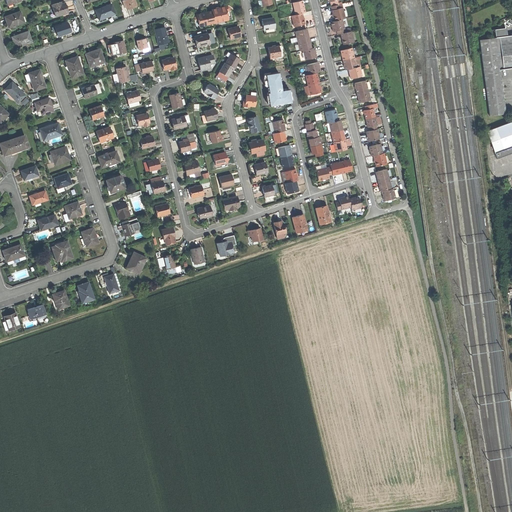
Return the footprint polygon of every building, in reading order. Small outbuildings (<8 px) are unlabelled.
[(127,7),(127,9),(132,8),(136,6),(134,0),(126,0),(125,1),(127,7)] [(259,0),(261,9),(271,7),(269,0),(259,0)] [(61,2),(52,5),(56,16),(68,12),(66,7),(65,2),(61,4),(61,2)] [(303,16),(306,15),(304,9),(303,3),(293,6),(296,18),(303,16)] [(97,14),(98,17),(100,16),(101,19),(115,15),(111,4),(95,10),(97,14)] [(218,11),(211,13),(211,14),(214,27),(227,24),(225,15),(229,14),(228,11),(225,9),(218,11)] [(334,19),(335,24),(343,22),(346,22),(343,10),(340,11),(333,13),(334,19)] [(7,22),(9,27),(25,22),(21,11),(5,17),(7,22)] [(200,30),(214,27),(211,14),(207,15),(207,16),(201,18),(193,20),(193,22),(196,24),(198,23),(200,30)] [(305,21),(303,16),(296,18),(292,19),(295,30),(306,27),(305,21)] [(265,23),(260,24),(261,28),(262,28),(263,30),(263,32),(274,31),(272,21),(265,22),(265,23)] [(339,38),(342,37),(346,36),(343,22),(335,24),(332,25),(334,31),(335,35),(338,34),(339,38)] [(67,23),(54,27),(55,31),(57,36),(70,32),(68,27),(67,23)] [(162,28),(152,30),(156,45),(166,43),(164,36),(162,28)] [(495,30),(496,38),(506,37),(505,28),(495,30)] [(227,32),(229,42),(240,40),(238,35),(237,30),(227,32)] [(27,32),(11,38),(13,42),(14,47),(22,44),(23,46),(31,43),(27,32)] [(296,35),(298,45),(309,42),(308,37),(307,32),(296,35)] [(343,43),(344,48),(355,46),(352,35),(346,36),(342,37),(343,43)] [(511,35),(506,37),(496,38),(500,68),(511,66),(511,35)] [(207,38),(196,40),(197,45),(195,46),(196,50),(209,47),(207,38)] [(489,116),(505,114),(500,68),(496,38),(480,40),(489,116)] [(135,41),(137,51),(146,48),(144,39),(139,40),(135,41)] [(311,47),(309,42),(298,45),(300,54),(304,53),(312,52),(311,47)] [(115,54),(115,56),(124,53),(121,43),(117,44),(113,45),(113,46),(115,54)] [(109,56),(115,54),(113,46),(107,48),(109,56)] [(278,50),(267,51),(268,57),(269,64),(276,63),(275,61),(279,60),(278,50)] [(316,51),(312,52),(304,53),(306,64),(318,61),(317,56),(316,51)] [(343,59),(344,63),(354,61),(352,51),(341,53),(343,59)] [(91,54),(85,56),(90,69),(104,64),(101,53),(95,55),(92,56),(91,54)] [(230,57),(225,65),(233,71),(235,66),(238,62),(230,57)] [(172,58),(159,61),(161,70),(168,69),(169,72),(172,71),(175,70),(172,58)] [(83,76),(78,59),(71,61),(66,63),(71,80),(83,76)] [(211,59),(197,62),(198,69),(200,74),(209,72),(208,68),(213,67),(211,59)] [(346,73),(349,72),(357,71),(354,61),(344,63),(345,68),(346,73)] [(149,62),(139,65),(140,72),(141,75),(146,73),(151,72),(149,62)] [(218,75),(227,80),(230,76),(233,71),(225,65),(224,65),(218,75)] [(319,66),(307,68),(310,78),(318,76),(321,75),(320,70),(319,66)] [(117,77),(119,86),(129,84),(128,79),(126,70),(116,72),(117,77)] [(357,71),(349,72),(350,78),(352,83),(362,80),(359,70),(357,71)] [(40,72),(29,76),(32,84),(34,93),(45,89),(43,81),(40,72)] [(278,76),(265,78),(266,86),(268,96),(267,96),(269,110),(290,106),(288,92),(280,93),(278,76)] [(319,81),(318,76),(310,78),(306,78),(308,88),(320,85),(319,81)] [(357,92),(358,96),(368,93),(366,83),(355,86),(357,92)] [(4,92),(17,105),(24,97),(12,85),(8,89),(4,92)] [(321,91),(320,85),(308,88),(311,98),(322,95),(321,91)] [(83,96),(85,100),(97,96),(94,87),(81,91),(83,96)] [(207,87),(203,95),(206,97),(206,98),(214,103),(217,98),(215,97),(216,95),(217,93),(207,87)] [(134,93),(125,95),(127,105),(137,103),(136,98),(134,93)] [(368,93),(358,96),(359,101),(360,105),(371,103),(368,93)] [(170,104),(171,109),(181,107),(178,94),(168,97),(170,104)] [(255,100),(246,99),(246,102),(244,102),(243,102),(242,106),(242,110),(248,110),(248,109),(254,109),(255,100)] [(49,100),(35,105),(37,113),(41,112),(43,117),(53,114),(51,106),(49,100)] [(91,118),(92,121),(103,117),(100,108),(89,111),(91,118)] [(365,119),(366,123),(376,120),(372,108),(365,110),(366,114),(364,114),(365,119)] [(205,118),(206,124),(216,122),(215,117),(214,112),(204,114),(205,118)] [(321,112),(315,114),(316,120),(323,119),(321,112)] [(327,116),(329,126),(339,124),(337,118),(336,114),(327,116)] [(146,116),(134,118),(136,128),(141,127),(142,129),(147,128),(146,125),(148,125),(147,120),(146,116)] [(173,127),(174,132),(185,129),(184,124),(183,119),(172,122),(173,127)] [(256,119),(246,122),(248,127),(249,131),(253,130),(254,135),(259,134),(256,119)] [(370,131),(371,134),(377,132),(376,129),(378,129),(378,128),(376,120),(366,123),(367,127),(368,131),(370,131)] [(492,145),(495,153),(511,146),(511,121),(487,131),(492,145)] [(273,125),(276,136),(284,134),(286,133),(285,127),(284,122),(273,125)] [(340,124),(339,124),(329,126),(331,136),(343,133),(342,129),(340,124)] [(58,126),(41,131),(42,134),(44,142),(49,140),(50,142),(57,139),(57,138),(61,137),(60,131),(58,126)] [(306,132),(306,135),(316,133),(314,126),(311,126),(305,128),(306,132)] [(97,138),(100,144),(113,140),(109,129),(96,133),(97,138)] [(367,140),(369,145),(380,142),(377,132),(371,134),(366,135),(367,140)] [(306,135),(308,142),(317,140),(316,133),(306,135)] [(344,139),(343,133),(331,136),(334,146),(345,143),(344,139)] [(209,136),(211,146),(223,143),(222,138),(219,139),(219,137),(218,134),(209,136)] [(273,137),(275,146),(287,143),(285,138),(284,134),(276,136),(273,137)] [(185,138),(186,144),(187,146),(193,145),(191,136),(185,138)] [(0,145),(0,146),(4,158),(12,155),(29,149),(25,137),(0,145)] [(151,139),(138,142),(140,152),(153,149),(152,144),(151,139)] [(309,146),(310,150),(321,147),(319,140),(317,140),(308,142),(309,146)] [(250,151),(252,156),(255,155),(262,154),(264,153),(262,143),(256,144),(251,145),(249,146),(250,151)] [(346,148),(345,143),(334,146),(336,155),(347,153),(346,148)] [(179,153),(181,159),(189,157),(187,146),(186,144),(178,146),(179,153)] [(311,154),(312,157),(314,156),(323,154),(321,147),(310,150),(311,154)] [(278,150),(281,160),(292,157),(291,153),(290,148),(278,150)] [(372,160),(373,160),(382,157),(380,148),(370,151),(371,155),(372,160)] [(66,149),(51,154),(52,158),(54,163),(55,167),(70,162),(68,155),(66,149)] [(100,164),(102,169),(109,167),(116,164),(119,163),(116,153),(98,158),(100,164)] [(213,158),(215,168),(227,165),(227,164),(228,161),(225,160),(225,158),(224,156),(213,158)] [(281,160),(283,170),(295,167),(293,162),(292,157),(281,160)] [(375,165),(376,170),(387,167),(384,157),(382,157),(373,160),(375,165)] [(156,162),(147,164),(149,174),(158,172),(157,167),(156,162)] [(349,163),(340,165),(342,177),(347,175),(352,174),(349,163)] [(185,172),(186,177),(192,176),(197,175),(195,165),(184,168),(185,172)] [(265,165),(254,168),(255,172),(256,178),(263,176),(267,175),(265,165)] [(329,168),(330,170),(332,178),(332,179),(337,178),(342,177),(340,165),(329,168)] [(36,168),(20,173),(22,178),(23,182),(28,181),(32,180),(39,178),(36,168)] [(317,173),(319,184),(324,183),(329,182),(328,179),(332,178),(330,170),(317,173)] [(285,175),(288,186),(297,184),(299,183),(298,178),(296,172),(285,175)] [(377,180),(378,185),(389,182),(387,172),(376,175),(377,180)] [(55,180),(58,190),(72,185),(70,180),(68,175),(55,180)] [(231,177),(218,181),(221,191),(229,189),(233,188),(232,183),(231,177)] [(108,189),(110,193),(124,189),(121,178),(106,183),(108,189)] [(381,194),(383,194),(392,192),(389,182),(378,185),(379,190),(381,194)] [(288,186),(286,187),(288,196),(299,193),(298,189),(297,184),(288,186)] [(160,185),(150,188),(152,198),(162,195),(161,190),(160,185)] [(272,188),(261,190),(262,196),(263,200),(274,197),(272,188)] [(189,197),(190,202),(202,199),(200,190),(188,192),(189,197)] [(392,192),(383,194),(384,199),(385,203),(395,201),(393,191),(392,192)] [(45,194),(29,198),(30,203),(32,207),(47,202),(45,194)] [(353,200),(349,201),(351,210),(352,213),(362,210),(359,198),(353,200)] [(342,212),(351,210),(349,201),(348,199),(343,200),(339,201),(340,205),(342,212)] [(224,202),(226,212),(228,212),(229,213),(232,213),(236,212),(235,210),(238,209),(236,200),(224,202)] [(78,204),(64,208),(68,221),(82,217),(80,210),(78,204)] [(116,211),(117,216),(128,213),(125,204),(115,207),(116,211)] [(153,211),(155,221),(167,218),(166,212),(165,208),(153,211)] [(317,211),(321,227),(331,224),(327,208),(322,210),(317,211)] [(209,211),(196,214),(197,219),(198,224),(211,221),(209,211)] [(293,220),(297,236),(308,233),(304,217),(298,218),(293,220)] [(55,218),(38,223),(40,229),(41,233),(58,227),(55,218)] [(121,224),(122,227),(131,225),(133,232),(139,230),(136,220),(121,224)] [(122,227),(117,229),(118,232),(123,231),(124,235),(125,238),(134,235),(133,232),(131,225),(122,227)] [(272,226),(276,238),(283,236),(285,236),(283,226),(281,226),(279,227),(278,225),(276,225),(272,226)] [(93,231),(82,235),(87,250),(98,246),(95,238),(93,231)] [(253,233),(247,234),(248,239),(251,239),(252,244),(261,243),(259,232),(253,233)] [(170,233),(161,235),(163,244),(172,242),(171,237),(170,233)] [(221,245),(216,246),(218,256),(226,254),(226,257),(233,255),(231,248),(235,247),(233,239),(225,241),(225,244),(221,245)] [(173,248),(172,242),(163,244),(158,245),(159,251),(173,248)] [(72,261),(67,244),(56,247),(56,249),(52,250),(56,264),(62,262),(66,261),(67,262),(72,261)] [(21,247),(3,252),(5,259),(7,263),(19,259),(24,257),(21,247)] [(193,255),(189,256),(192,268),(202,266),(199,253),(193,255)] [(145,259),(133,254),(130,262),(127,270),(138,275),(141,268),(145,259)] [(162,263),(165,275),(173,273),(171,265),(170,261),(162,263)] [(109,278),(104,280),(109,296),(118,293),(113,277),(109,278)] [(82,286),(77,287),(81,298),(80,299),(81,304),(94,300),(88,284),(82,286)] [(58,311),(69,307),(64,292),(57,295),(53,296),(58,311)] [(31,321),(45,316),(42,307),(34,309),(28,311),(31,321)] [(7,324),(9,331),(19,328),(15,316),(10,317),(5,319),(7,324)]
